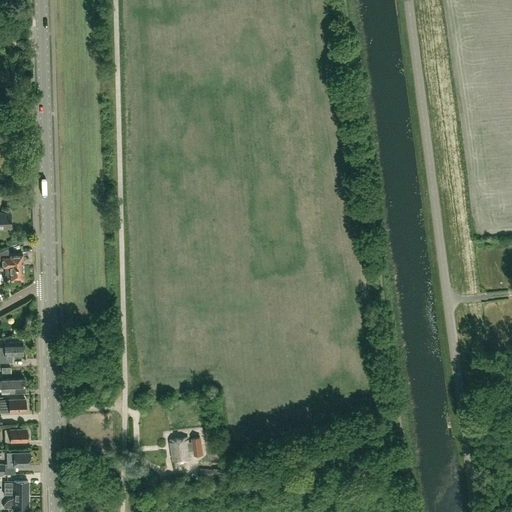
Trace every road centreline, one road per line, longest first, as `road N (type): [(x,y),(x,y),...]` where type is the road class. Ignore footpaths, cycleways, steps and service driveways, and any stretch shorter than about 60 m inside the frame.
road 1 (unclassified): [(478,511),(405,0)]
road 2 (secondary): [(49,281),(40,0)]
road 3 (secondary): [(55,511),(49,281)]
